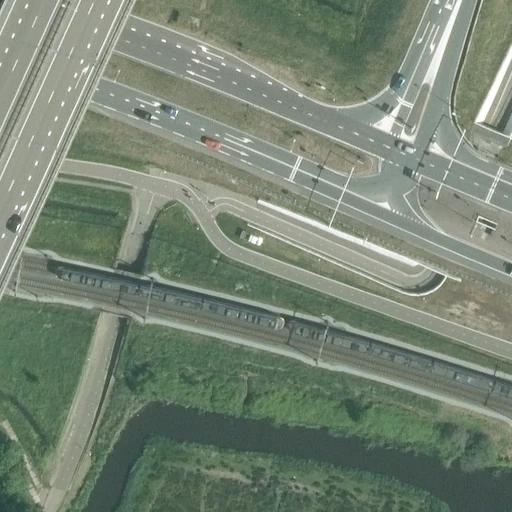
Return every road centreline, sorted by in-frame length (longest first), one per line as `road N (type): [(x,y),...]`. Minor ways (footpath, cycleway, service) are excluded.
road 1 (primary): [(0,65),(131,107),(383,214)]
road 2 (primary): [(388,148),(182,60),(13,0)]
road 3 (primary): [(0,205),(93,0)]
road 4 (primary): [(415,159),(467,0)]
road 5 (primary): [(452,0),(388,148)]
road 6 (primary): [(383,214),(511,269)]
